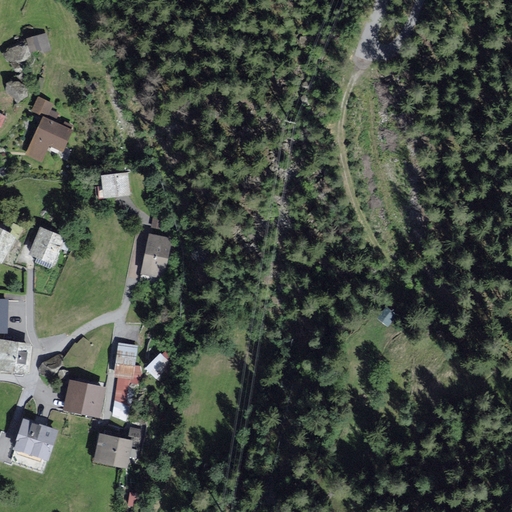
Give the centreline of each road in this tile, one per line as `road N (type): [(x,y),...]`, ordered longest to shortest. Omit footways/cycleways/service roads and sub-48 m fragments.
road 1 (track): [(375,40),(357,66),(345,113),(339,155),(348,187),(389,256),(419,281),(442,250)]
road 2 (residential): [(0,380),(35,376),(64,342),(129,298),(142,217),(122,197)]
